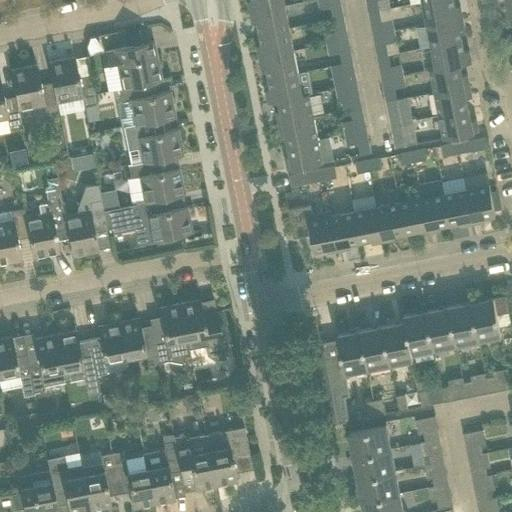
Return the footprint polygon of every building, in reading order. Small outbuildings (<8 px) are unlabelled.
[(285,5),(283,0),(252,0),(248,1),(250,12),(285,5)] [(379,10),(376,0),(366,0),(368,12),(379,10)] [(455,6),(453,0),(428,0),(423,1),(427,23),(462,17),(460,5),(455,6)] [(289,28),(285,5),(250,12),(252,24),(257,23),(260,34),(289,28)] [(344,17),(342,5),(331,7),(333,19),(344,17)] [(381,22),(379,10),(368,12),(371,24),(381,22)] [(346,29),(344,17),(333,19),(336,31),(346,29)] [(464,28),(462,17),(427,23),(432,46),(461,40),(459,29),(464,28)] [(294,50),(289,28),(260,34),(262,45),(257,46),(259,57),(294,50)] [(461,40),(432,46),(436,68),(460,64),(471,62),(469,50),(464,51),(461,40)] [(133,45),(105,51),(107,64),(117,62),(121,86),(122,87),(147,82),(147,83),(161,80),(156,54),(154,42),(153,41),(149,42),(143,43),(140,44),(133,45)] [(385,43),(375,45),(377,57),(388,54),(385,43)] [(298,72),(294,50),(259,57),(261,68),(266,67),(268,78),(298,72)] [(353,61),(350,50),(340,52),(342,64),(353,61)] [(379,69),(390,66),(388,54),(377,57),(379,69)] [(48,62),(52,82),(53,82),(56,101),(57,101),(80,96),(82,105),(96,102),(91,74),(78,77),(74,57),(48,62)] [(355,73),(353,61),(342,64),(345,76),(355,73)] [(53,82),(52,82),(40,85),(36,64),(10,69),(15,96),(16,96),(18,108),(19,108),(43,103),(45,112),(59,109),(57,101),(56,101),(53,82)] [(436,68),(429,69),(434,92),(469,85),(467,74),(462,75),(460,64),(436,68)] [(303,94),(298,72),(268,78),(271,89),(266,90),(268,103),(279,100),(279,99),(303,94)] [(18,108),(16,96),(15,96),(4,98),(0,80),(0,120),(7,119),(8,126),(22,123),(19,108),(18,108)] [(121,86),(117,87),(118,89),(119,97),(120,101),(129,99),(134,123),(134,124),(154,120),(154,121),(175,117),(169,91),(149,95),(147,83),(147,82),(122,87),(121,86)] [(472,97),(469,85),(434,92),(438,115),(469,109),(467,98),(472,97)] [(386,102),(397,100),(394,88),(384,90),(386,102)] [(278,123),(313,116),(308,93),(303,94),(279,99),(279,100),(281,111),(276,112),(278,123)] [(362,107),(359,95),(349,97),(351,109),(362,107)] [(399,112),(397,100),(386,102),(388,114),(399,112)] [(362,107),(351,109),(354,121),(364,119),(362,107)] [(471,120),(469,109),(438,115),(443,138),(478,131),(476,119),(471,120)] [(317,139),(313,116),(278,123),(281,134),(286,133),(288,145),(317,139)] [(134,123),(125,125),(129,145),(138,144),(142,161),(142,162),(156,159),(156,160),(182,155),(177,128),(157,132),(154,121),(154,120),(134,124),(134,123)] [(366,129),(344,133),(347,145),(358,142),(358,143),(360,154),(371,152),(368,140),(366,129)] [(403,133),(393,135),(395,147),(406,145),(403,133)] [(322,162),(317,139),(288,145),(290,156),(285,157),(287,169),(322,162)] [(471,151),(468,139),(456,141),(459,154),(471,151)] [(459,154),(456,141),(444,144),(447,156),(459,154)] [(24,147),(8,150),(11,166),(28,163),(24,147)] [(426,160),(424,148),(412,150),(414,162),(426,160)] [(414,162),(412,150),(400,153),(402,165),(414,162)] [(381,169),(378,157),(366,159),(369,171),(381,169)] [(130,178),(126,178),(131,203),(135,202),(144,201),(164,197),(164,198),(184,194),(179,167),(158,171),(156,160),(156,159),(142,162),(142,161),(127,164),(130,178)] [(369,171),(366,159),(355,162),(357,174),(369,171)] [(337,177),(335,166),(322,168),(325,179),(337,177)] [(325,179),(322,168),(316,169),(318,181),(325,179)] [(26,217),(29,237),(33,257),(59,252),(55,231),(67,229),(65,215),(57,177),(47,179),(48,187),(45,187),(48,203),(50,212),(40,214),(26,217)] [(470,188),(466,188),(473,223),(485,221),(483,216),(495,214),(495,210),(491,191),(489,184),(470,188)] [(65,215),(67,229),(72,255),(98,250),(94,229),(107,227),(103,210),(103,209),(101,199),(98,185),(85,187),(77,209),(77,212),(65,215)] [(473,223),(466,188),(444,193),(450,223),(461,220),(462,225),(473,223)] [(450,223),(444,193),(421,197),(428,232),(440,230),(439,225),(450,223)] [(135,203),(103,209),(103,210),(107,227),(108,232),(134,227),(148,224),(151,240),(156,239),(157,243),(169,241),(168,236),(191,232),(188,217),(186,205),(166,209),(164,198),(164,197),(144,201),(135,202),(135,203)] [(428,232),(421,197),(399,202),(405,231),(416,229),(417,234),(428,232)] [(405,231),(399,202),(376,206),(383,241),(395,239),(394,234),(405,231)] [(309,204),(288,208),(294,237),(311,234),(314,249),(326,247),(327,252),(339,250),(332,215),(330,209),(311,212),(309,204)] [(383,241),(376,206),(354,211),(360,240),(371,238),(372,243),(383,241)] [(0,222),(0,263),(21,259),(17,239),(29,237),(26,217),(25,208),(11,210),(12,220),(0,222)] [(360,240),(354,211),(332,215),(339,250),(350,248),(349,243),(360,240)] [(494,297),(471,302),(478,339),(501,335),(494,297)] [(214,359),(225,357),(216,310),(203,313),(200,299),(179,303),(188,349),(202,346),(204,352),(214,359)] [(478,339),(471,302),(448,306),(456,344),(478,339)] [(188,349),(179,303),(158,307),(163,334),(153,337),(158,363),(169,360),(183,362),(183,356),(189,355),(188,349)] [(456,344),(448,306),(426,311),(433,348),(456,344)] [(433,348),(426,311),(403,315),(404,321),(405,321),(411,353),(412,353),(433,348)] [(158,363),(153,337),(143,339),(138,317),(117,322),(124,357),(145,353),(147,365),(158,363)] [(405,321),(404,321),(382,326),(389,363),(413,358),(412,353),(411,353),(405,321)] [(124,357),(117,322),(97,326),(99,338),(88,340),(95,374),(106,372),(106,371),(127,367),(124,357)] [(389,363),(382,326),(360,330),(367,368),(389,363)] [(96,379),(95,374),(88,340),(78,342),(76,330),(55,334),(64,381),(84,377),(85,382),(96,379)] [(338,339),(322,342),(338,422),(349,420),(344,396),(350,395),(345,372),(364,368),(367,368),(360,330),(337,335),(338,339)] [(64,381),(55,334),(34,338),(39,367),(29,369),(34,392),(44,390),(43,385),(64,381)] [(34,394),(34,392),(29,369),(26,356),(16,358),(12,336),(0,338),(0,388),(21,384),(23,396),(34,394)] [(497,391),(494,376),(486,378),(489,392),(497,391)] [(475,395),(471,381),(463,382),(466,397),(475,395)] [(452,400),(449,385),(441,387),(444,401),(452,400)] [(433,403),(430,389),(418,391),(421,406),(433,403)] [(408,409),(405,394),(396,395),(399,410),(408,409)] [(385,413),(382,398),(374,400),(377,415),(385,413)] [(377,415),(374,400),(366,402),(369,416),(377,415)] [(386,425),(349,432),(353,454),(390,447),(386,425)] [(206,434),(205,434),(215,485),(236,481),(231,456),(249,452),(243,426),(206,434)] [(440,438),(438,429),(424,432),(425,441),(440,438)] [(181,478),(173,436),(173,433),(162,436),(164,447),(143,452),(146,468),(153,503),(174,499),(172,487),(183,485),(181,478)] [(215,485),(205,434),(185,438),(184,434),(173,436),(181,478),(192,476),(194,489),(215,485)] [(482,453),(481,444),(466,447),(468,456),(482,453)] [(395,470),(390,447),(353,454),(358,478),(395,470)] [(146,468),(143,452),(122,456),(121,451),(111,453),(119,493),(129,491),(133,507),(153,503),(146,468)] [(444,460),(443,452),(428,455),(430,463),(444,460)] [(119,493),(111,453),(100,455),(102,462),(81,466),(90,510),(110,506),(108,495),(119,493)] [(78,511),(90,510),(81,466),(80,464),(66,466),(65,459),(60,455),(47,458),(49,469),(51,481),(56,504),(66,502),(68,511),(78,511)] [(487,475),(485,467),(470,470),(472,478),(487,475)] [(57,511),(56,504),(51,481),(49,469),(17,475),(20,491),(22,501),(23,506),(24,511),(57,511)] [(399,492),(395,470),(358,478),(362,499),(399,492)] [(448,483),(447,474),(432,477),(434,486),(448,483)] [(491,498),(489,489),(475,492),(476,501),(491,498)] [(22,501),(20,491),(10,493),(13,508),(23,506),(22,501)] [(403,511),(399,492),(362,499),(364,511),(403,511)] [(0,511),(8,511),(13,511),(13,508),(10,493),(0,495),(0,511)] [(453,505),(451,497),(437,499),(439,508),(453,505)]
